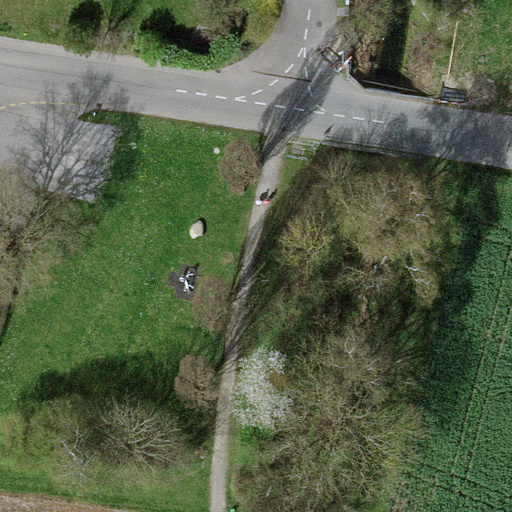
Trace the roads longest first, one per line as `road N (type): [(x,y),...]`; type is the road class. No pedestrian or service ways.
road 1 (track): [(220,511),(226,392),(284,102)]
road 2 (unclassified): [(0,57),(284,102)]
road 3 (unclassified): [(284,102),(511,139)]
